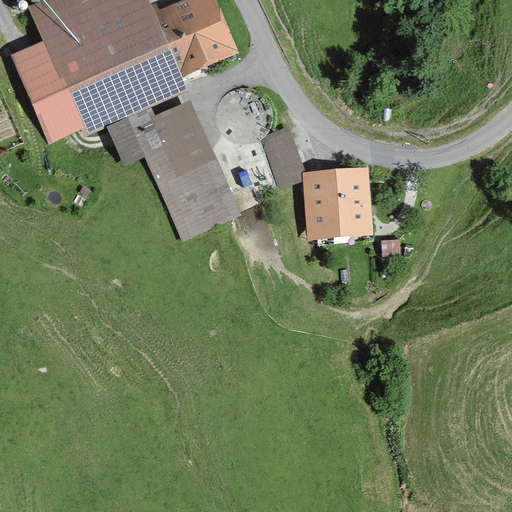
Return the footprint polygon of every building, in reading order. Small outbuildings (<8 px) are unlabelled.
[(19,67),(48,135),(80,121),(86,135),(146,109),(137,88),(204,60),(205,63),(232,52),(209,0),(194,0),(189,2),(192,10),(154,27),(146,9),(132,15),(125,0),(99,0),(39,26),(51,53),(19,67)] [(154,124),(165,147),(144,156),(181,238),(234,215),(187,110),(154,124)] [(263,139),(279,187),(298,180),(282,133),(263,139)] [(303,237),(315,245),(374,241),(373,228),(369,228),(365,178),(314,182),(316,217),(302,218),(303,237)] [(249,198),(257,196),(254,183),(245,185),(249,198)] [(401,257),(400,242),(371,243),(371,252),(387,251),(387,258),(401,257)]
